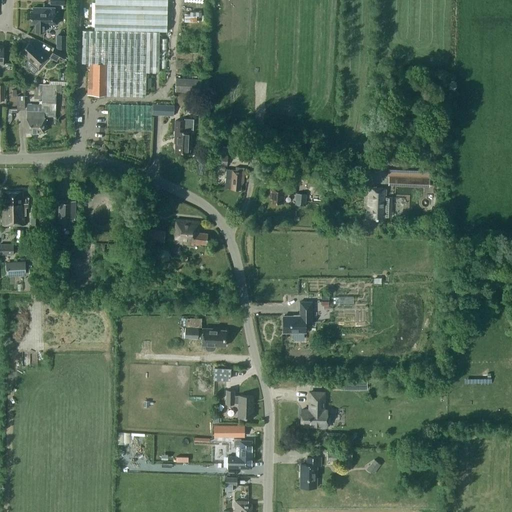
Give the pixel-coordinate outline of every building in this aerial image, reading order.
[(82,30),(81,62),(89,62),(89,71),(88,71),(87,95),(106,96),(106,88),(146,88),(146,72),(159,73),(160,31),(166,32),(166,0),(94,0),(94,30),(82,30)] [(31,11),(30,23),(35,23),(35,32),(45,32),(45,23),(57,24),(58,10),(54,10),(54,8),(33,7),(33,11),(31,11)] [(187,21),(199,21),(199,11),(187,11),(187,21)] [(35,49),(29,43),(22,50),(29,56),(28,57),(38,68),(47,58),(36,48),(35,49)] [(67,55),(54,48),(50,57),(57,60),(58,58),(64,61),(67,55)] [(175,78),(175,91),(200,92),(201,79),(175,78)] [(26,117),(26,131),(44,132),(44,119),(44,113),(55,114),(55,105),(56,92),(56,85),(49,85),(28,84),(28,90),(33,91),(33,95),(41,95),(41,99),(41,104),(27,104),(26,111),(26,117)] [(17,109),(25,109),(25,96),(17,96),(17,109)] [(152,115),(166,116),(167,105),(153,104),(152,115)] [(175,152),(189,153),(190,132),(193,132),(193,119),(184,119),(184,121),(175,120),(174,138),(176,138),(175,152)] [(215,147),(214,164),(227,166),(228,149),(215,147)] [(230,188),(240,189),(241,179),(243,179),(244,171),(226,169),(225,182),(225,183),(225,188),(230,188)] [(429,177),(389,176),(388,185),(429,187),(429,177)] [(307,178),(307,185),(322,186),(322,179),(307,178)] [(271,187),(270,198),(272,198),(272,203),(283,204),(285,189),(286,189),(286,193),(295,194),(296,182),(287,181),(287,183),(273,182),(273,187),(271,187)] [(369,218),(375,218),(383,219),(383,216),(391,217),(391,197),(384,197),(384,187),(368,187),(367,206),(370,207),(369,218)] [(22,191),(3,191),(3,203),(0,203),(0,224),(25,224),(25,206),(31,206),(31,197),(25,197),(22,197),(22,191)] [(306,194),(297,194),(296,205),(305,205),(306,194)] [(58,227),(71,227),(71,219),(75,219),(75,201),(59,200),(58,227)] [(200,222),(176,219),(174,243),(194,245),(194,243),(206,244),(208,233),(199,233),(200,222)] [(164,242),(165,231),(148,229),(146,244),(153,245),(154,241),(164,242)] [(0,254),(13,255),(13,244),(0,243),(0,254)] [(5,262),(6,276),(26,275),(25,261),(5,262)] [(426,295),(437,293),(436,286),(425,288),(426,295)] [(300,316),(283,316),(283,332),(293,332),(293,339),(303,338),(303,332),(305,332),(305,321),(312,321),(312,302),(300,302),(300,316)] [(216,328),(203,328),(203,330),(198,330),(199,327),(185,327),(185,338),(202,339),(202,345),(205,345),(205,347),(206,349),(208,350),(212,351),(214,350),(215,348),(216,345),(225,346),(226,330),(218,330),(216,330),(216,328)] [(228,378),(228,365),(217,365),(217,377),(228,378)] [(238,417),(252,417),(253,396),(239,395),(234,395),(234,390),(226,390),(226,403),(234,404),(234,403),(239,403),(238,417)] [(309,409),(302,409),(301,426),(327,426),(327,410),(324,410),(324,392),(310,392),(309,409)] [(214,435),(244,435),(244,424),(214,424),(214,435)] [(241,438),(234,438),(234,446),(236,446),(236,455),(227,455),(227,467),(231,467),(231,473),(236,474),(236,468),(251,468),(252,440),(241,440),(241,438)] [(344,460),(344,452),(334,452),(334,460),(344,460)] [(301,464),(300,487),(316,487),(317,466),(321,466),(320,457),(307,457),(307,464),(301,464)] [(375,471),(380,464),(374,459),(368,466),(375,471)] [(251,511),(252,503),(248,503),(248,501),(235,501),(235,511),(251,511)]
